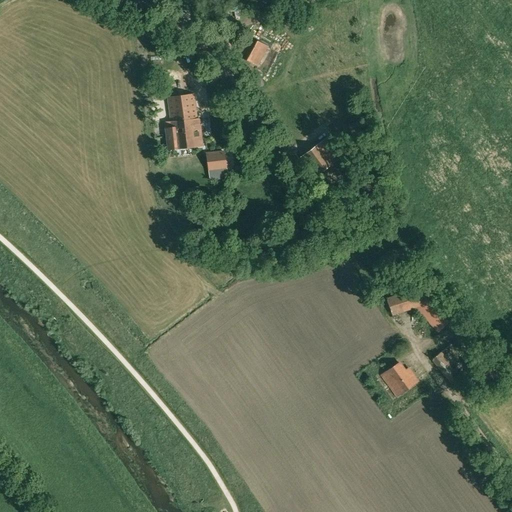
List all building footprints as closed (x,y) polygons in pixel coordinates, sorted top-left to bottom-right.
[(258,66),(268,48),(245,35),(235,54),(258,66)] [(194,94),(168,98),(171,128),(166,128),(168,149),(202,145),(199,125),(197,125),(194,94)] [(314,130),(318,136),(324,131),(320,125),(314,130)] [(339,157),(326,138),(301,155),(313,174),(339,157)] [(223,151),(206,154),(208,170),(226,168),(223,151)] [(387,299),(392,315),(414,308),(438,332),(454,316),(425,287),(387,299)] [(468,371),(448,346),(432,360),(452,385),(468,371)] [(383,375),(397,395),(418,381),(410,370),(407,373),(400,362),(383,375)]
